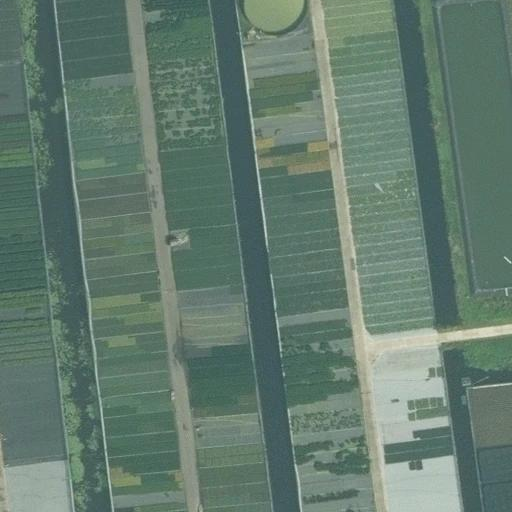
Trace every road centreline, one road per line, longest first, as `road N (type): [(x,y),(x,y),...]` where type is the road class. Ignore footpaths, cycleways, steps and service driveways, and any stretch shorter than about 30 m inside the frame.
road 1 (track): [(382,511),(315,0)]
road 2 (track): [(361,349),(511,330)]
